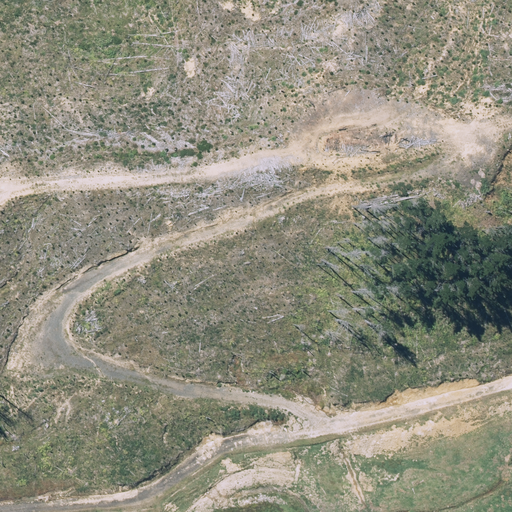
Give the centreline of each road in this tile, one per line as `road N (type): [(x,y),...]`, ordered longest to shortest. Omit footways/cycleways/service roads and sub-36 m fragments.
road 1 (track): [(502,112),(459,159),(155,286),(81,337),(99,364),(277,384),(317,438)]
road 2 (track): [(0,197),(449,130),(511,109)]
road 3 (track): [(511,384),(339,435),(259,446),(124,511)]
